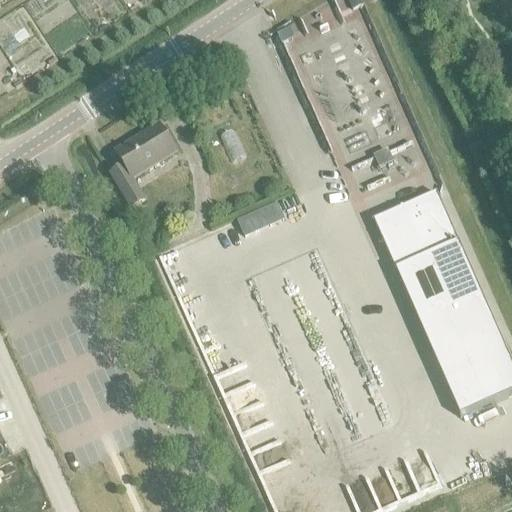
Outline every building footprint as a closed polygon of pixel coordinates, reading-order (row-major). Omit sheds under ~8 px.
[(361,0),(355,0),(349,3),(353,12),(365,7),(361,0)] [(286,30),(275,35),(280,46),(291,41),(286,30)] [(143,203),(131,182),(175,155),(158,128),(115,155),(123,169),(109,177),(129,212),(143,203)] [(386,153),(372,159),(378,171),(391,165),(386,153)] [(436,196),(373,224),(396,276),(459,248),(436,196)] [(459,248),(396,276),(431,356),(494,328),(459,248)] [(511,368),(494,328),(431,356),(460,420),(511,397),(511,368)]
